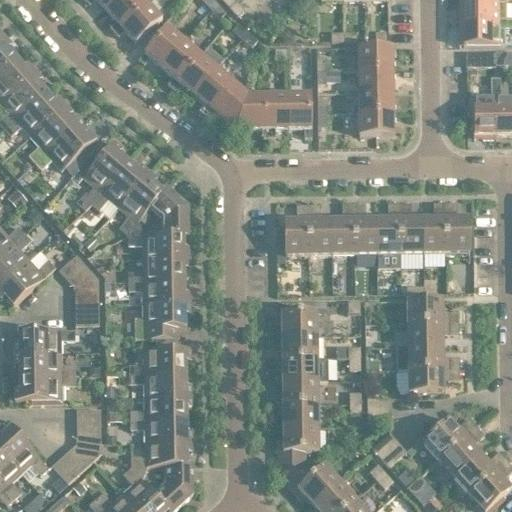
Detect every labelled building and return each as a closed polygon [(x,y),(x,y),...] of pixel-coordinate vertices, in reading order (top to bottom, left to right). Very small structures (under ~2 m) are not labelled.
[(95,1),(105,12),(118,0),(86,0),(84,2),(88,7),(95,1)] [(109,30),(113,34),(145,5),(140,0),(118,0),(105,12),(115,23),(109,30)] [(209,12),(216,6),(210,0),(203,0),(201,2),(209,12)] [(218,0),(227,9),(234,4),(231,0),(218,0)] [(236,19),(243,13),(234,4),(227,9),(236,19)] [(458,26),(497,26),(497,21),(505,21),(505,4),(458,4),(458,5),(462,5),(462,13),(458,13),(458,26)] [(135,45),(161,22),(145,5),(113,34),(117,39),(124,33),(135,45)] [(218,21),(224,15),(216,6),(209,12),(218,21)] [(462,39),(462,48),(504,48),(504,31),(508,31),(508,21),(505,21),(497,21),(497,26),(458,26),(458,39),(462,39)] [(242,41),(247,34),(237,27),(232,34),(242,41)] [(150,61),(160,70),(183,43),(165,29),(137,62),(144,68),(150,61)] [(252,49),(257,42),(247,34),(242,41),(252,49)] [(330,44),(343,44),(343,35),(330,36),(330,44)] [(343,44),(355,44),(355,35),(343,35),(343,44)] [(374,44),(387,44),(387,35),(374,35),(374,44)] [(0,73),(15,60),(7,51),(10,48),(3,40),(0,42),(0,73)] [(166,87),(171,91),(199,57),(183,43),(160,70),(172,80),(166,87)] [(357,73),(392,72),(391,50),(357,50),(357,73)] [(274,60),(287,60),(286,51),(274,51),(274,60)] [(287,60),(299,60),(299,51),(286,51),(287,60)] [(465,69),(494,68),(494,54),(465,55),(465,69)] [(193,98),(216,71),(199,57),(171,91),(176,95),(182,88),(193,98)] [(23,69),(15,60),(0,73),(0,103),(34,74),(27,66),(23,69)] [(316,73),(325,74),(325,61),(316,61),(316,73)] [(204,107),(198,114),(204,119),(232,85),(216,71),(193,98),(204,107)] [(357,95),(392,94),(392,72),(357,73),(357,95)] [(316,86),(325,86),(325,84),(325,74),(316,73),(316,86)] [(335,73),(325,74),(325,84),(335,84),(335,73)] [(0,121),(0,128),(3,132),(45,94),(37,85),(41,82),(34,74),(0,103),(0,104),(9,114),(0,121)] [(489,91),(499,91),(499,80),(489,80),(489,91)] [(207,121),(210,121),(215,116),(234,132),(247,97),(232,85),(204,119),(207,121)] [(499,91),(489,91),(490,102),(494,102),(495,137),(511,136),(511,101),(499,102),(499,91)] [(21,128),(30,138),(64,108),(57,100),(54,103),(45,94),(3,132),(9,139),(21,128)] [(358,116),(392,116),(392,94),(357,95),(358,116)] [(234,132),(260,132),(260,139),(262,141),(266,141),(266,97),(247,97),(234,132)] [(274,141),(274,132),(288,132),(287,97),(266,97),(266,141),(274,141)] [(303,131),(303,141),(311,140),(310,97),(287,97),(288,132),(303,131)] [(494,102),(490,102),(472,102),(472,137),(481,137),(481,141),(495,141),(495,137),(494,102)] [(317,117),(326,117),(325,104),(316,104),(317,117)] [(27,158),(34,166),(76,128),(68,119),(71,116),(64,108),(30,138),(39,148),(27,158)] [(358,116),(358,139),(393,138),(392,116),(358,116)] [(317,129),(326,129),(326,117),(317,117),(317,129)] [(89,157),(84,152),(95,142),(87,134),(84,137),(76,128),(34,166),(40,173),(52,162),(60,171),(59,173),(59,174),(65,169),(72,177),(89,157)] [(90,207),(91,207),(127,164),(118,156),(121,152),(112,145),(96,164),(90,158),(89,157),(72,177),(73,177),(78,172),(85,178),(83,180),(94,189),(87,196),(85,194),(76,205),(85,213),(90,207)] [(108,201),(118,210),(147,175),(139,168),(136,172),(127,164),(91,207),(98,213),(108,201)] [(137,224),(149,210),(148,210),(162,193),(161,193),(152,185),(155,182),(147,175),(118,210),(128,218),(118,230),(125,237),(137,223),(137,224)] [(161,238),(183,238),(183,239),(188,239),(187,209),(164,189),(161,193),(162,193),(148,210),(149,210),(161,221),(161,238)] [(24,202),(16,193),(8,200),(16,210),(24,202)] [(468,256),(468,221),(453,221),(453,217),(455,217),(455,205),(444,206),(444,257),(468,256)] [(389,218),(389,222),(376,222),(376,258),(399,257),(398,206),(387,206),(387,218),(389,218)] [(422,257),(421,222),(408,222),(408,218),(410,218),(410,206),(398,206),(399,257),(422,257)] [(435,217),(435,221),(421,222),(422,257),(444,257),(444,206),(432,206),(432,217),(435,217)] [(307,207),(295,208),(295,219),(298,219),(298,223),(283,224),(284,259),(308,258),(307,207)] [(317,219),(319,219),(319,207),(307,207),(308,258),(331,258),(330,223),(317,223),(317,219)] [(343,219),(344,223),(330,223),(331,258),(353,258),(353,207),(341,207),(341,219),(343,219)] [(376,258),(376,222),(362,223),(362,218),(364,218),(364,207),(353,207),(353,258),(376,258)] [(33,211),(27,217),(34,225),(40,219),(33,211)] [(126,239),(144,239),(144,238),(137,224),(137,223),(125,237),(126,239)] [(0,257),(24,236),(17,229),(5,240),(0,233),(0,257)] [(0,287),(27,264),(18,254),(30,243),(24,236),(0,257),(0,287)] [(50,244),(53,247),(59,247),(61,244),(56,238),(50,244)] [(183,250),(183,239),(183,238),(161,238),(144,238),(144,239),(126,239),(127,248),(143,248),(143,261),(188,261),(188,250),(183,250)] [(57,273),(66,282),(83,266),(75,257),(57,273)] [(127,275),(127,285),(184,284),(184,271),(188,271),(188,261),(143,261),(143,275),(127,275)] [(48,263),(36,274),(27,264),(0,287),(0,301),(0,302),(4,299),(12,308),(55,271),(48,263)] [(66,282),(74,291),(97,282),(83,266),(66,282)] [(74,291),(74,305),(98,304),(97,282),(74,291)] [(184,296),(184,284),(127,285),(127,294),(143,294),(143,307),(189,306),(188,296),(184,296)] [(406,303),(406,327),(457,326),(457,314),(445,315),(445,317),(441,317),(441,302),(406,303)] [(347,315),(359,315),(359,303),(347,304),(347,315)] [(74,305),(74,317),(98,316),(98,304),(74,305)] [(134,342),(157,342),(177,342),(177,330),(184,330),(184,317),(189,317),(189,306),(143,307),(144,320),(133,320),(134,342)] [(275,326),(280,326),(281,339),(316,339),(316,315),(275,315),(275,326)] [(74,329),(98,329),(98,316),(74,317),(74,329)] [(406,327),(407,349),(442,349),(442,335),(446,335),(446,338),(457,338),(457,326),(406,327)] [(13,347),(13,357),(58,357),(58,343),(74,343),(74,333),(17,334),(17,347),(13,347)] [(281,352),(275,352),(276,362),(316,361),(316,339),(281,339),(281,352)] [(128,368),(128,378),(185,377),(185,364),(189,364),(189,353),(177,353),(177,342),(157,342),(157,354),(144,354),(144,368),(128,368)] [(407,349),(397,350),(397,372),(407,372),(458,372),(458,360),(446,360),(446,362),(442,362),(442,349),(407,349)] [(359,350),(348,350),(348,361),(359,361),(359,350)] [(74,370),(58,370),(58,357),(13,357),(13,368),(18,368),(18,380),(75,379),(74,370)] [(316,384),(316,361),(276,362),(276,372),(281,372),(281,385),(316,384)] [(348,372),(359,372),(359,361),(348,361),(348,372)] [(88,379),(99,379),(99,369),(88,369),(88,379)] [(446,383),(458,383),(458,372),(407,372),(407,396),(442,396),(442,381),(446,381),(446,383)] [(145,387),(145,400),(190,399),(190,389),(185,389),(185,377),(128,378),(129,387),(145,387)] [(61,402),(60,389),(75,389),(75,379),(18,380),(18,392),(14,392),(14,403),(30,403),(30,407),(59,407),(59,402),(61,402)] [(276,398),(276,408),(317,407),(316,384),(281,385),(281,398),(276,398)] [(348,407),(360,406),(360,395),(348,395),(348,407)] [(129,413),(129,423),(186,422),(186,410),(190,410),(190,399),(145,400),(145,413),(129,413)] [(366,401),(366,413),(390,413),(390,401),(366,401)] [(348,418),(360,418),(360,406),(348,407),(348,418)] [(282,417),(282,430),(317,430),(317,407),(276,408),(276,417),(282,417)] [(75,413),(76,424),(100,423),(99,412),(75,413)] [(390,425),(390,413),(366,413),(366,425),(390,425)] [(447,422),(421,445),(437,463),(475,429),(467,420),(459,428),(460,430),(457,433),(447,422)] [(186,422),(129,423),(129,433),(145,432),(145,446),(191,445),(190,434),(186,435),(186,422)] [(76,424),(76,435),(100,435),(100,423),(76,424)] [(0,453),(19,475),(29,466),(40,478),(47,471),(10,429),(0,437),(0,453)] [(475,429),(437,463),(452,480),(479,457),(470,447),(473,444),(474,446),(483,438),(475,429)] [(317,454),(317,430),(282,430),(282,443),(277,443),(277,454),(303,453),(303,454),(317,454)] [(76,435),(76,446),(100,457),(100,435),(76,435)] [(371,451),(379,460),(397,445),(389,435),(371,451)] [(147,468),(147,469),(165,469),(165,468),(186,468),(186,467),(186,455),(191,455),(191,445),(145,446),(146,459),(130,459),(130,469),(147,468)] [(387,470),(405,454),(397,445),(379,460),(387,470)] [(100,457),(76,446),(68,454),(84,471),(100,457)] [(0,487),(13,502),(20,496),(9,484),(19,475),(0,453),(0,487)] [(277,454),(277,477),(303,467),(303,454),(303,453),(277,454)] [(68,454),(59,461),(75,479),(84,471),(68,454)] [(468,497),(506,463),(498,454),(489,462),(491,464),(488,467),(479,457),(452,480),(468,497)] [(59,461),(51,469),(62,481),(66,487),(67,487),(75,479),(59,461)] [(468,497),(480,511),(486,511),(510,491),(500,480),(503,478),(505,479),(511,472),(511,470),(506,463),(468,497)] [(376,483),(385,475),(377,466),(368,474),(376,483)] [(165,485),(153,496),(152,497),(165,511),(174,511),(191,497),(191,467),(186,467),(186,468),(165,468),(165,469),(165,485)] [(313,477),(312,477),(303,467),(277,477),(293,495),(313,477)] [(312,477),(313,477),(293,495),(300,503),(304,499),(313,509),(339,485),(323,467),(312,477)] [(140,484),(141,483),(147,469),(147,468),(130,469),(129,471),(140,484)] [(120,491),(118,493),(134,511),(165,511),(152,497),(153,496),(141,483),(140,484),(129,471),(122,477),(132,489),(125,496),(120,491)] [(384,491),(392,483),(385,475),(376,483),(384,491)] [(406,490),(411,496),(425,484),(419,478),(415,482),(406,490)] [(59,493),(66,487),(62,481),(54,488),(59,493)] [(315,511),(343,511),(354,502),(339,485),(313,509),(315,511)] [(13,502),(0,487),(0,502),(6,509),(13,502)] [(421,507),(431,498),(423,489),(413,498),(421,507)] [(134,511),(118,493),(117,493),(122,499),(113,507),(102,495),(95,501),(104,511),(134,511)] [(38,511),(47,501),(38,494),(23,511),(38,511)] [(501,499),(486,511),(491,511),(504,501),(501,499)] [(91,511),(104,511),(95,501),(88,508),(91,511)] [(343,511),(362,511),(354,502),(343,511)]
